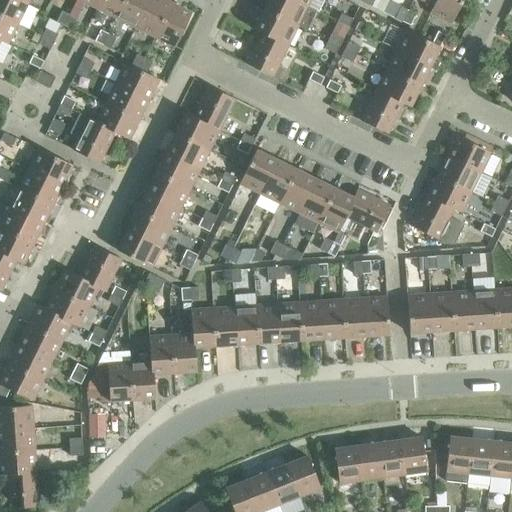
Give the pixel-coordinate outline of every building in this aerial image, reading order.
[(0,0),(0,15),(17,24),(27,5),(16,0),(0,0)] [(77,0),(96,9),(100,0),(77,0)] [(100,0),(96,9),(115,18),(124,0),(100,0)] [(124,0),(115,18),(134,28),(148,0),(124,0)] [(148,0),(134,28),(154,38),(171,3),(164,0),(148,0)] [(292,0),(267,0),(263,9),(297,26),(307,7),(292,0)] [(436,0),(434,7),(433,6),(429,14),(450,24),(462,0),(436,0)] [(171,3),(154,38),(174,48),(191,13),(171,3)] [(394,18),(402,22),(407,11),(400,7),(394,18)] [(253,30),(260,33),(261,32),(288,46),(297,26),(263,9),(253,30)] [(55,22),(63,26),(69,15),(61,11),(55,22)] [(407,11),(402,22),(409,26),(415,14),(407,11)] [(337,22),(348,27),(352,19),(341,14),(337,22)] [(0,15),(0,40),(0,41),(7,45),(17,24),(0,15)] [(69,15),(63,26),(71,30),(76,19),(69,15)] [(354,30),(365,36),(369,28),(357,22),(354,30)] [(45,29),(42,36),(53,42),(57,34),(45,29)] [(94,41),(102,45),(107,34),(100,30),(94,41)] [(395,50),(429,67),(439,47),(431,43),(405,30),(395,50)] [(261,32),(260,33),(245,64),(272,77),(288,46),(261,32)] [(437,32),(431,43),(439,47),(445,35),(437,32)] [(331,33),(327,41),(339,47),(342,39),(331,33)] [(107,34),(102,45),(110,49),(115,38),(107,34)] [(53,42),(42,36),(38,44),(49,50),(53,42)] [(339,47),(327,41),(323,49),(335,54),(339,47)] [(348,42),(344,49),(356,55),(359,47),(348,42)] [(356,55),(344,49),(340,57),(352,63),(356,55)] [(395,50),(385,70),(420,87),(429,67),(395,50)] [(136,54),(130,66),(138,70),(144,58),(136,54)] [(28,64),(39,69),(43,61),(32,56),(28,64)] [(82,58),(78,66),(90,71),(94,64),(82,58)] [(151,62),(144,58),(138,70),(146,74),(151,62)] [(124,63),(114,83),(148,100),(158,80),(146,74),(138,70),(130,66),(124,63)] [(90,71),(78,66),(75,73),(86,79),(90,71)] [(385,70),(376,89),(403,102),(402,104),(410,107),(420,87),(385,70)] [(34,81),(49,88),(54,78),(40,71),(34,81)] [(308,80),(320,85),(323,78),(312,72),(308,80)] [(329,80),(325,88),(336,94),(340,86),(329,80)] [(114,83),(105,103),(139,120),(148,100),(114,83)] [(207,86),(192,117),(192,118),(218,131),(234,99),(207,86)] [(403,102),(376,89),(360,121),(387,134),(402,104),(403,102)] [(63,96),(60,104),(71,109),(75,102),(63,96)] [(105,103),(96,121),(95,122),(114,132),(114,133),(129,140),(139,120),(105,103)] [(71,109),(60,104),(56,111),(67,117),(71,109)] [(185,113),(175,134),(209,150),(218,131),(192,118),(192,117),(185,113)] [(95,122),(96,121),(88,117),(72,150),(99,163),(114,133),(114,132),(95,122)] [(52,118),(47,129),(59,135),(64,124),(52,118)] [(3,133),(0,139),(0,141),(11,147),(15,139),(3,133)] [(175,134),(165,153),(199,170),(209,150),(175,134)] [(243,134),(239,142),(251,147),(254,139),(243,134)] [(456,136),(446,156),(480,173),(490,153),(456,136)] [(251,147),(239,142),(235,149),(247,155),(251,147)] [(38,149),(28,169),(62,186),(72,166),(38,149)] [(239,184),(259,194),(276,160),(256,150),(239,184)] [(165,153),(155,172),(190,189),(199,170),(165,153)] [(446,156),(436,176),(471,193),(480,173),(446,156)] [(259,194),(279,204),(295,170),(276,160),(259,194)] [(28,169),(18,188),(52,205),(62,186),(28,169)] [(279,204),(298,213),(315,179),(295,170),(279,204)] [(155,172),(146,192),(180,208),(190,189),(155,172)] [(224,172),(220,180),(232,186),(235,178),(224,172)] [(436,176),(427,195),(453,208),(453,209),(460,213),(471,193),(436,176)] [(298,213),(317,223),(334,189),(315,179),(298,213)] [(232,186),(220,180),(216,188),(228,193),(232,186)] [(18,188),(9,208),(43,225),(52,205),(18,188)] [(334,189),(317,223),(338,233),(345,218),(344,217),(353,198),(352,198),(334,189)] [(356,190),(352,198),(353,198),(344,217),(345,218),(376,233),(389,206),(356,190)] [(146,192),(136,211),(171,228),(180,208),(146,192)] [(453,208),(427,195),(411,227),(438,240),(449,217),(453,209),(453,208)] [(497,196),(493,203),(505,209),(508,201),(497,196)] [(505,209),(493,203),(489,211),(501,217),(505,209)] [(9,208),(0,225),(0,227),(33,244),(43,225),(9,208)] [(136,211),(127,230),(161,247),(171,228),(136,211)] [(205,211),(201,219),(212,224),(216,217),(205,211)] [(449,217),(438,240),(448,245),(454,244),(463,224),(449,217)] [(212,224),(201,219),(197,226),(209,232),(212,224)] [(479,232),(491,237),(495,229),(483,224),(479,232)] [(0,227),(0,251),(16,260),(16,261),(23,265),(33,244),(0,227)] [(161,247),(127,230),(117,251),(151,268),(161,247)] [(319,250),(326,253),(332,242),(324,238),(319,250)] [(269,253),(277,257),(282,245),(275,241),(269,253)] [(332,242),(326,253),(334,257),(340,246),(332,242)] [(219,256),(227,260),(233,248),(225,245),(219,256)] [(282,245),(277,257),(284,260),(290,249),(282,245)] [(94,246),(79,277),(78,278),(97,287),(97,289),(104,292),(121,259),(94,246)] [(233,248),(227,260),(235,264),(240,252),(233,248)] [(240,252),(235,264),(249,263),(255,249),(242,250),(240,252)] [(255,249),(249,263),(260,262),(264,253),(255,249)] [(186,250),(182,257),(193,263),(197,255),(186,250)] [(16,260),(0,251),(0,291),(1,291),(16,261),(16,260)] [(470,267),(470,254),(461,255),(462,268),(470,267)] [(478,254),(470,254),(470,267),(479,266),(478,254)] [(435,256),(426,257),(427,270),(436,269),(435,256)] [(193,263),(182,257),(178,265),(190,271),(193,263)] [(427,270),(426,257),(418,258),(419,270),(427,270)] [(369,261),(361,262),(362,274),(370,274),(369,261)] [(362,274),(361,262),(352,262),(353,275),(362,274)] [(319,277),(318,264),(309,265),(310,278),(319,277)] [(326,264),(318,264),(319,277),(327,277),(326,264)] [(276,280),(275,267),(266,268),(267,280),(276,280)] [(283,267),(275,267),(276,280),(284,279),(283,267)] [(64,269),(54,290),(88,307),(97,289),(97,287),(78,278),(79,277),(64,269)] [(239,269),(231,270),(232,283),(240,282),(239,269)] [(143,285),(150,288),(156,277),(148,273),(143,285)] [(156,277),(150,288),(158,292),(164,281),(156,277)] [(114,286),(110,294),(122,300),(126,292),(114,286)] [(197,287),(189,288),(190,301),(198,300),(197,287)] [(190,301),(189,288),(179,288),(181,301),(190,301)] [(511,288),(493,290),(496,328),(511,326),(511,288)] [(54,290),(45,308),(44,309),(71,322),(70,323),(78,327),(88,307),(54,290)] [(493,290),(472,291),(475,329),(496,328),(493,290)] [(472,291),(450,292),(453,331),(475,329),(472,291)] [(450,292),(429,294),(431,332),(453,331),(450,292)] [(122,300),(110,294),(107,302),(118,307),(122,300)] [(431,332),(429,294),(406,295),(409,334),(431,332)] [(386,297),(363,298),(366,336),(388,335),(386,297)] [(363,298),(342,300),(344,338),(366,336),(363,298)] [(342,300),(320,301),(323,339),(344,338),(342,300)] [(320,301),(299,303),(301,341),(323,339),(320,301)] [(299,303),(277,304),(279,342),(301,341),(299,303)] [(37,304),(27,325),(61,342),(70,323),(71,322),(44,309),(45,308),(37,304)] [(277,304),(255,305),(258,344),(279,342),(277,304)] [(255,305),(234,307),(236,345),(258,344),(255,305)] [(234,307),(212,308),(215,346),(236,345),(234,307)] [(190,310),(191,334),(192,334),(193,348),(194,348),(215,346),(212,308),(190,310)] [(27,325),(17,344),(52,361),(61,342),(27,325)] [(95,326),(91,334),(102,339),(106,332),(95,326)] [(102,339),(91,334),(87,341),(99,347),(102,339)] [(191,334),(171,335),(173,373),(196,372),(194,348),(193,348),(192,334),(191,334)] [(148,337),(150,361),(151,361),(152,375),(153,375),(173,373),(171,335),(148,337)] [(17,344),(8,364),(42,381),(52,361),(17,344)] [(150,361),(129,362),(132,400),(154,399),(153,375),(152,375),(151,361),(150,361)] [(132,400),(129,362),(106,363),(108,389),(99,390),(100,402),(132,400)] [(8,364),(0,379),(0,397),(5,398),(9,390),(32,401),(42,381),(8,364)] [(76,364),(72,371),(84,377),(88,369),(76,364)] [(84,377),(72,371),(68,379),(80,385),(84,377)] [(0,397),(0,430),(33,428),(31,406),(6,407),(5,398),(0,397)] [(104,414),(88,415),(89,438),(104,437),(104,414)] [(0,430),(0,452),(34,450),(33,428),(0,430)] [(421,437),(399,440),(403,475),(426,472),(421,437)] [(446,471),(468,474),(471,439),(449,437),(446,471)] [(68,439),(69,447),(82,446),(81,438),(68,439)] [(468,474),(489,476),(493,441),(471,439),(468,474)] [(399,440),(377,443),(382,477),(403,475),(399,440)] [(489,476),(511,478),(511,465),(511,443),(493,441),(489,476)] [(377,443),(356,446),(361,480),(382,477),(377,443)] [(82,446),(69,447),(69,456),(82,455),(82,446)] [(361,480),(356,446),(334,449),(338,483),(361,480)] [(0,475),(6,475),(6,474),(36,472),(34,450),(0,452),(0,475)] [(306,456),(286,464),(298,497),(319,488),(306,456)] [(286,464),(266,472),(278,505),(298,497),(286,464)] [(70,469),(71,478),(84,477),(83,468),(70,469)] [(6,474),(6,475),(8,509),(38,507),(36,472),(6,474)] [(266,472),(245,480),(258,511),(259,511),(278,505),(266,472)] [(258,511),(245,480),(225,488),(234,511),(258,511)] [(207,511),(200,502),(185,511),(207,511)]
